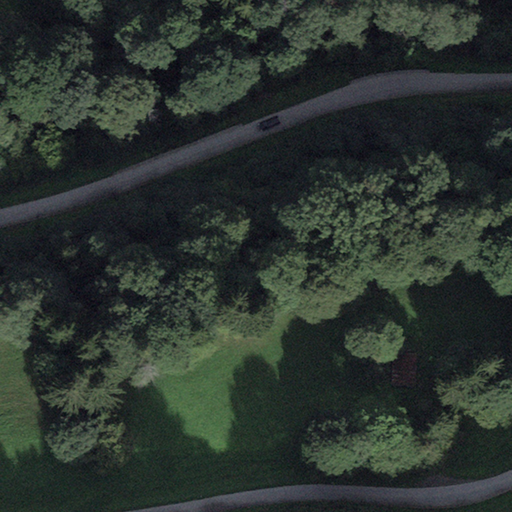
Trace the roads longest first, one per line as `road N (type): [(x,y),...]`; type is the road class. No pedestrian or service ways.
road 1 (unclassified): [(511,83),(388,85),(0,217)]
road 2 (unclassified): [(304,511),(481,492),(511,480)]
